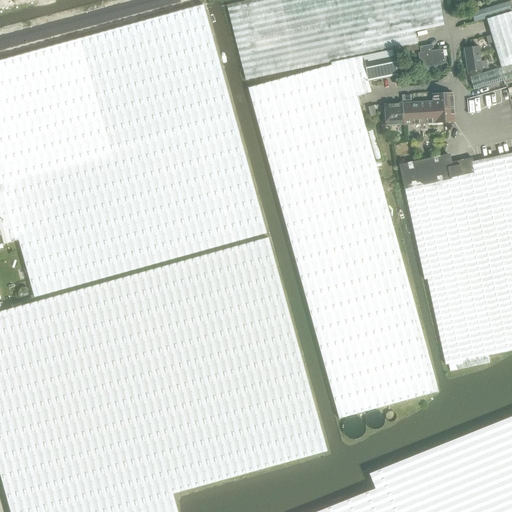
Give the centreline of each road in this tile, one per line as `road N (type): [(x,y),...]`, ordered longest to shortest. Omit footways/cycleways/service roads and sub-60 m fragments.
road 1 (tertiary): [(160,0),(0,42)]
road 2 (unclassified): [(466,134),(443,0)]
